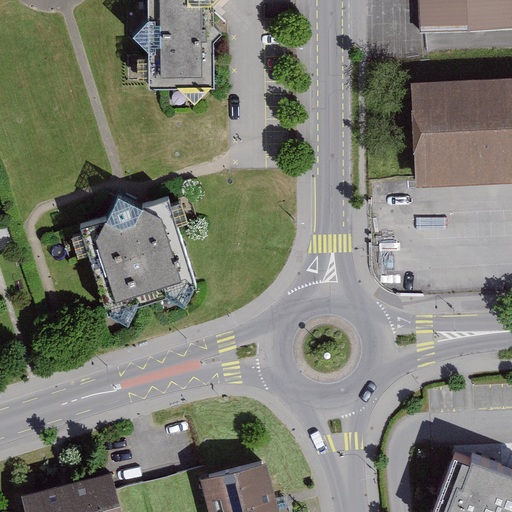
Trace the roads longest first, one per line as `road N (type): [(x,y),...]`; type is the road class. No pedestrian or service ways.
road 1 (residential): [(330,0),(330,303)]
road 2 (residential): [(0,424),(275,349)]
road 3 (tertiary): [(374,348),(511,333)]
